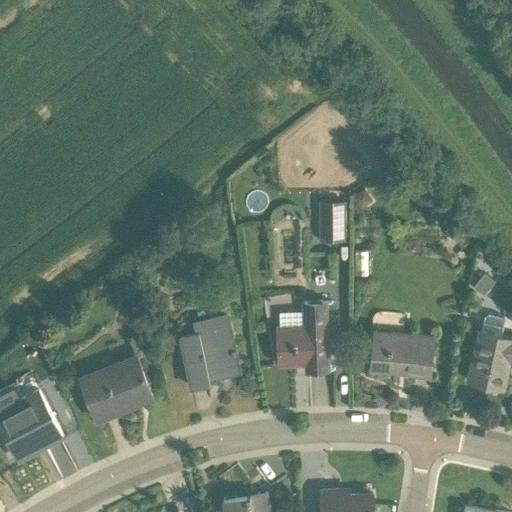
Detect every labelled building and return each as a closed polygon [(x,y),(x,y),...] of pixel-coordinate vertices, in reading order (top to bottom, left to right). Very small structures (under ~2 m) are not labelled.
[(365,187),(353,196),(361,208),(373,200),(365,187)] [(320,201),(320,211),(320,238),(345,238),(345,201),(320,201)] [(152,248),(155,266),(172,262),(169,244),(152,248)] [(123,272),(118,283),(131,289),(136,277),(123,272)] [(485,272),(474,286),(484,294),(495,280),(485,272)] [(277,308),(300,306),(299,295),(277,296),(277,308)] [(303,302),(304,313),(303,313),(303,323),(278,324),(279,363),(306,362),(306,368),(329,367),(327,312),(328,312),(327,301),(303,302)] [(511,335),(501,333),(504,319),(502,315),(487,312),(483,314),(481,324),(468,380),(503,388),(508,369),(503,367),(505,358),(511,359),(511,335)] [(180,334),(191,386),(209,382),(208,380),(238,373),(239,374),(240,374),(235,354),(236,354),(235,349),(234,349),(227,313),(190,321),(192,331),(180,334)] [(406,369),(406,372),(429,374),(433,333),(376,327),(372,366),(406,369)] [(152,395),(136,353),(80,374),(97,419),(124,409),(123,406),(152,395)] [(64,435),(39,386),(20,396),(22,401),(0,412),(0,421),(18,457),(46,443),(46,444),(64,435)] [(373,511),(373,493),(338,495),(338,487),(321,487),(322,511),(373,511)] [(271,511),(268,491),(225,499),(226,505),(211,510),(211,511),(271,511)]
